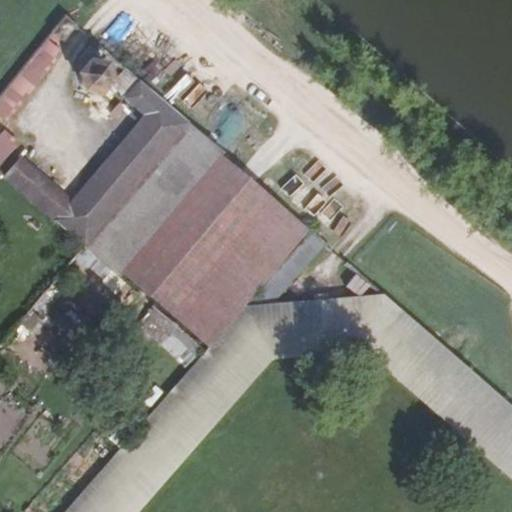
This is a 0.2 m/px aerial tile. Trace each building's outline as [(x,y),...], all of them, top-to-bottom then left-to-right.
[(62,41),(73,27),(64,20),(53,33),(62,41)] [(96,61),(91,63),(88,64),(85,67),(82,72),(81,75),(81,80),(82,84),(84,88),(88,91),(95,94),(100,94),(106,92),(107,91),(110,88),(111,87),(114,81),(114,80),(113,73),(111,68),(108,65),(102,61),(96,61)] [(114,89),(126,98),(137,85),(127,74),(114,89)] [(186,127),(140,82),(137,85),(126,98),(123,101),(143,118),(71,205),(20,158),(1,179),(84,249),(186,127)] [(308,234),(186,127),(84,249),(205,351),(308,234)] [(511,511),(511,413),(381,298),(247,309),(206,355),(68,511),(511,511)]
